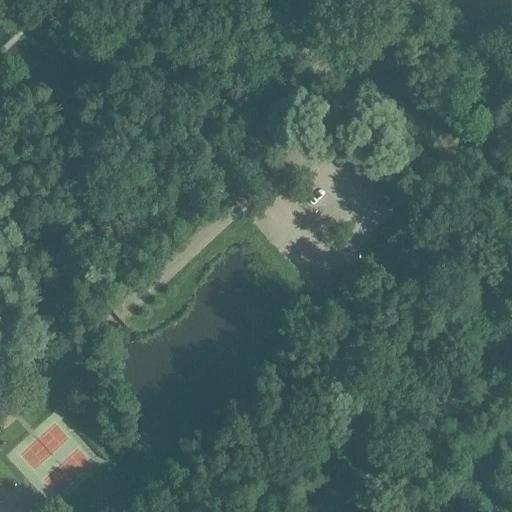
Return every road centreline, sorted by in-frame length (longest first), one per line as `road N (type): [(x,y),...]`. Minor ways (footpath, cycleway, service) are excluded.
road 1 (unclassified): [(342,253),(321,260),(255,191),(300,149)]
road 2 (unclassified): [(326,0),(300,149)]
road 3 (unclassified): [(300,149),(363,215),(362,233),(342,253)]
